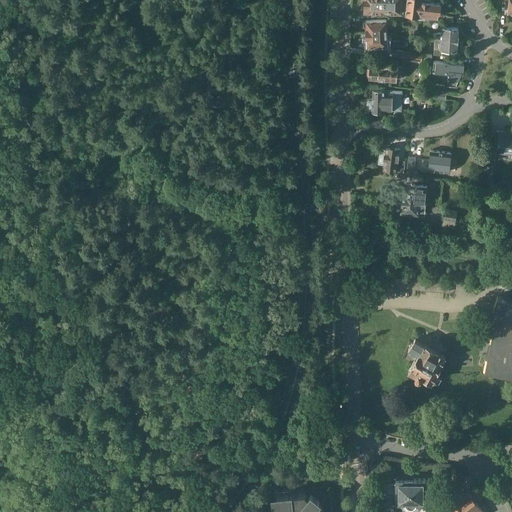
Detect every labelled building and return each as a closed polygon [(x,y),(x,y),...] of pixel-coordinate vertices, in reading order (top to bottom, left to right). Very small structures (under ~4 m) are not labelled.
[(364,0),(364,11),(372,11),(372,17),(376,17),(376,0),(364,0)] [(381,11),(390,11),(389,0),(376,0),(376,17),(380,17),(381,11)] [(389,0),(390,11),(401,12),(401,0),(389,0)] [(407,0),(406,13),(419,14),(420,14),(421,0),(407,0)] [(430,0),(421,0),(420,14),(419,14),(419,16),(428,17),(428,19),(436,20),(437,16),(438,12),(439,12),(441,3),(430,1),(430,0)] [(366,27),(366,32),(388,31),(388,18),(366,18),(366,20),(363,21),(363,26),(365,26),(366,26),(366,27)] [(435,32),(435,37),(458,39),(458,28),(441,27),(441,33),(435,32)] [(388,48),(388,31),(366,32),(366,37),(367,37),(363,37),(363,44),(367,44),(384,45),(384,48),(388,48)] [(458,39),(435,37),(434,53),(443,54),(443,49),(457,50),(458,39)] [(422,52),(410,51),(402,50),(401,60),(421,62),(422,52)] [(370,77),(396,79),(397,71),(400,71),(401,65),(391,64),(391,62),(381,61),(371,60),(371,63),(370,68),(368,68),(367,76),(370,77)] [(448,73),(447,85),(456,86),(461,74),(463,75),(464,64),(434,60),(433,71),(448,73)] [(373,90),(372,96),(372,101),(368,101),(367,102),(367,108),(368,110),(372,110),(383,111),(383,110),(391,110),(392,101),(401,101),(402,90),(373,90)] [(494,143),(497,144),(496,149),(500,149),(500,151),(503,153),(506,153),(511,153),(511,151),(511,150),(511,128),(506,128),(506,131),(496,130),(494,143)] [(384,165),(383,169),(390,170),(391,165),(397,166),(396,172),(403,173),(405,161),(398,160),(400,149),(386,147),(384,165)] [(431,150),(428,169),(448,172),(449,170),(449,162),(450,152),(431,150)] [(408,157),(406,173),(413,174),(415,158),(408,157)] [(361,162),(360,168),(370,170),(371,166),(367,165),(367,163),(361,162)] [(487,163),(484,184),(491,185),(493,185),(495,164),(487,163)] [(402,198),(427,200),(428,185),(422,185),(422,184),(412,183),(411,190),(403,189),(403,190),(398,189),(397,197),(402,197),(402,198)] [(402,202),(397,202),(396,210),(401,210),(401,211),(410,212),(409,215),(418,216),(418,215),(425,215),(427,200),(402,198),(402,202)] [(456,225),(457,222),(458,211),(445,209),(443,224),(456,225)] [(448,292),(449,284),(387,277),(386,290),(394,290),(394,286),(448,292)] [(497,313),(485,372),(511,377),(511,298),(498,295),(492,311),(495,312),(497,313)] [(437,350),(433,347),(425,343),(424,343),(416,339),(416,338),(413,343),(412,342),(409,347),(410,347),(408,351),(417,356),(412,364),(412,365),(409,371),(416,375),(416,376),(416,377),(416,378),(417,378),(418,379),(419,379),(420,378),(421,378),(420,378),(420,379),(421,379),(421,380),(427,383),(428,383),(430,379),(431,380),(432,380),(433,380),(437,379),(440,375),(438,370),(437,370),(438,368),(439,368),(440,367),(439,367),(444,359),(445,358),(444,358),(446,355),(445,355),(436,350),(437,350)] [(396,484),(383,484),(383,497),(396,497),(396,503),(405,503),(406,505),(408,507),(411,508),(413,507),(415,505),(416,502),(426,502),(426,478),(396,478),(396,484)] [(285,510),(284,511),(322,511),(322,506),(317,502),(322,496),(314,489),(309,495),(304,492),(290,493),(290,494),(277,496),(279,511),(285,510)] [(448,505),(440,511),(476,511),(481,508),(474,499),(467,490),(461,495),(460,494),(447,504),(448,505)]
